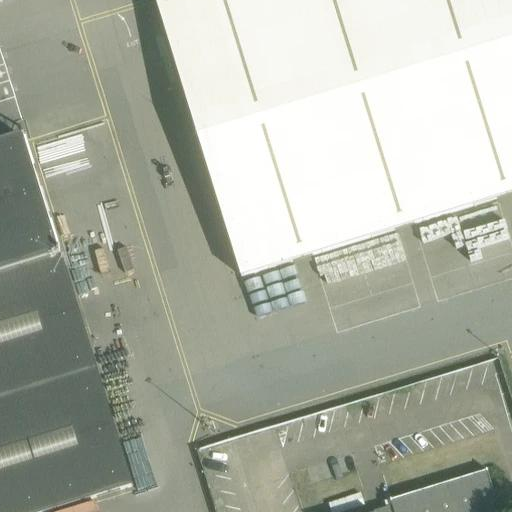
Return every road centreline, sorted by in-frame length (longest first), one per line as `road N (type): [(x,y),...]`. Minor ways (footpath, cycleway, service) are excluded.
road 1 (unknown): [(246,465),(496,403)]
road 2 (unknown): [(232,386),(171,412),(160,511)]
